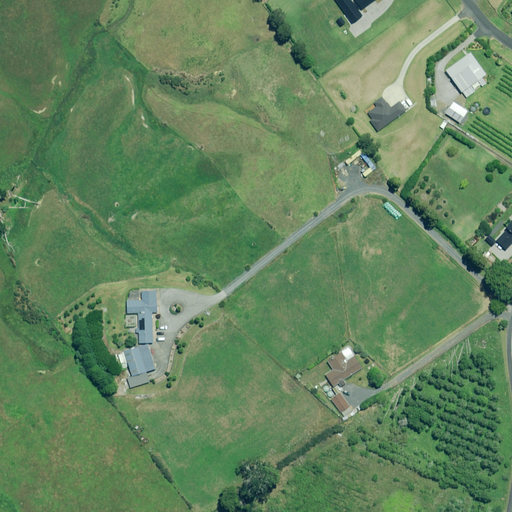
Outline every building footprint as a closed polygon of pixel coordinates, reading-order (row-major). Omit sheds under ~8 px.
[(486,75),(471,53),(446,71),(462,92),(478,81),(482,86),(486,83),(482,78),(486,75)] [(460,108),(453,102),(446,110),(454,116),(460,108)] [(157,313),(156,292),(142,292),(142,300),(127,301),(127,313),(138,313),(139,328),(136,328),(136,333),(139,333),(139,343),(153,343),(152,313),(157,313)] [(156,369),(149,344),(118,353),(122,363),(128,362),(132,376),(156,369)] [(361,368),(348,348),(327,361),(333,370),(326,375),(333,386),(361,368)] [(352,410),(340,393),(331,399),(343,417),(352,410)]
